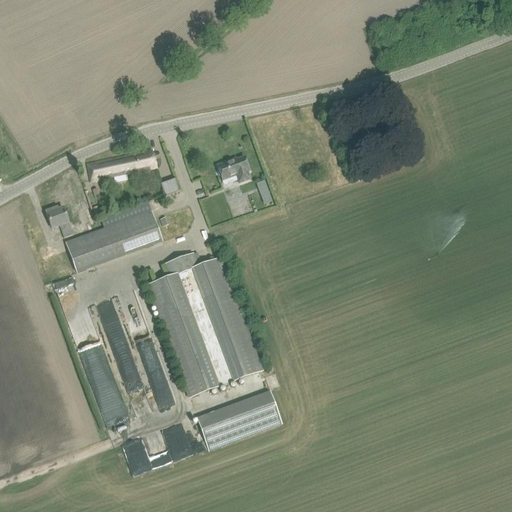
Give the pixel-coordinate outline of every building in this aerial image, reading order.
[(369,136),(370,144),(371,144),(371,143),(379,142),(381,140),(380,137),(378,136),(370,137),(369,137),(369,136)] [(152,151),(88,166),(91,183),(157,169),(155,160),(160,158),(159,154),(153,155),(152,151)] [(249,172),(244,158),(230,163),(230,162),(217,166),(219,171),(218,173),(219,177),(221,177),(223,181),(230,179),(231,180),(237,178),(239,184),(250,180),(248,173),(249,172)] [(162,183),(164,193),(179,190),(177,180),(162,183)] [(257,184),(265,205),(274,202),(265,181),(257,184)] [(41,237),(48,234),(50,240),(62,235),(62,237),(69,235),(65,222),(57,225),(52,212),(38,218),(40,225),(37,226),(41,237)] [(162,243),(151,213),(66,244),(77,274),(162,243)] [(189,399),(262,372),(221,259),(198,268),(193,255),(165,265),(170,278),(148,286),(189,399)] [(171,405),(134,292),(113,299),(121,325),(128,322),(157,410),(171,405)] [(122,379),(131,408),(105,416),(108,428),(149,416),(121,325),(103,331),(119,380),(122,379)] [(281,424),(270,393),(197,420),(208,451),(281,424)]
